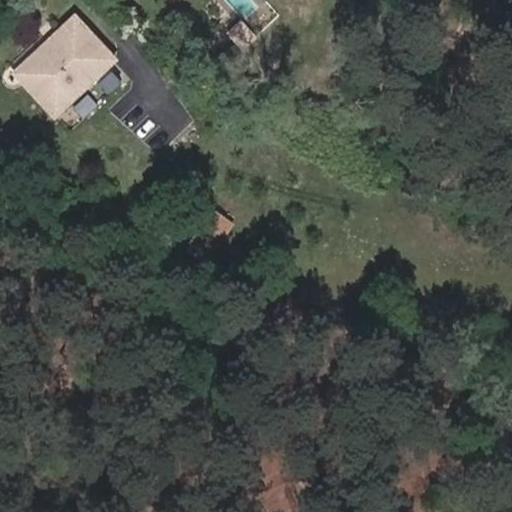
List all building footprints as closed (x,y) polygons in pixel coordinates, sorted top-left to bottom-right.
[(65,39),(22,78),(25,82),(57,116),(69,104),(84,120),(123,85),(112,73),(103,81),(100,78),(114,63),(75,20),(60,35),(65,39)] [(65,39),(60,35),(17,74),(22,78),(65,39)] [(232,155),(203,133),(183,158),(212,181),(232,155)] [(221,195),(222,196),(241,211),(266,181),(245,165),(221,195)] [(180,226),(200,201),(171,179),(152,204),(180,226)] [(189,241),(210,257),(234,226),(213,210),(189,241)]
